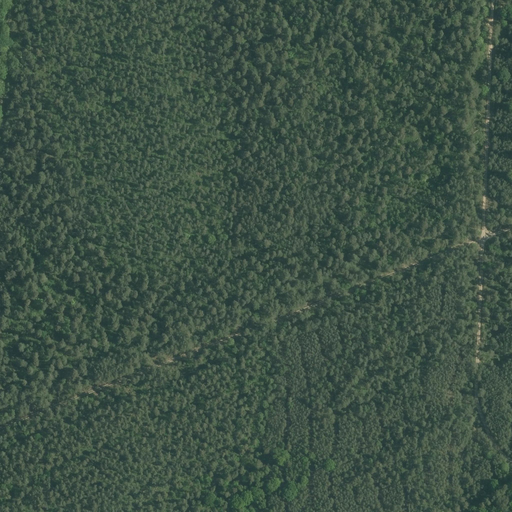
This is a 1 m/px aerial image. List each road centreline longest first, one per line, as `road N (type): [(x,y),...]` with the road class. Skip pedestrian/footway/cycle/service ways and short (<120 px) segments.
road 1 (track): [(0,428),(511,226)]
road 2 (track): [(511,461),(493,443),(476,395),(493,0)]
road 3 (track): [(12,0),(0,128)]
